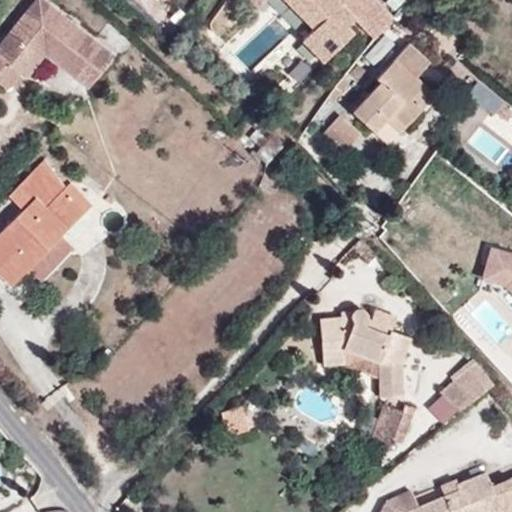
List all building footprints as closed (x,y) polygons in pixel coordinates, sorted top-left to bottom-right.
[(111,51),(44,0),(30,0),(0,39),(0,82),(5,86),(37,45),(87,83),(111,51)] [(240,0),(254,13),(266,0),(286,0),(316,29),(304,41),(325,62),(353,35),(346,29),(355,20),(376,42),(393,20),(373,0),(240,0)] [(428,63),(407,43),(374,79),(378,83),(350,111),(373,132),(384,120),(398,133),(433,95),(415,77),(428,63)] [(37,45),(19,68),(25,73),(43,50),(37,45)] [(485,81),(473,90),(491,114),(503,105),(485,81)] [(341,119),(324,137),(339,152),(356,134),(341,119)] [(384,120),(373,132),(387,145),(398,133),(384,120)] [(0,276),(10,286),(27,268),(59,235),(84,209),(66,190),(67,189),(42,161),(10,192),(24,206),(0,230),(0,276)] [(59,235),(27,268),(39,280),(72,248),(59,235)] [(511,289),(511,253),(491,249),(484,278),(506,284),(511,289)] [(359,308),(350,310),(349,317),(339,317),(318,318),(322,366),(344,365),(343,349),(377,361),(378,397),(401,397),(401,362),(410,337),(389,330),(387,334),(365,326),(367,317),(365,311),(359,308)] [(457,412),(493,383),(475,360),(439,388),(457,412)] [(390,444),(402,410),(383,402),(370,436),(390,444)] [(234,435),(250,430),(243,409),(227,414),(234,435)] [(443,511),(448,510),(448,511),(494,511),(501,509),(502,511),(511,511),(511,475),(491,485),(486,470),(457,482),(455,478),(439,485),(443,493),(419,504),(403,511),(385,501),(379,511),(443,511)] [(403,511),(419,504),(412,489),(385,501),(403,511)]
